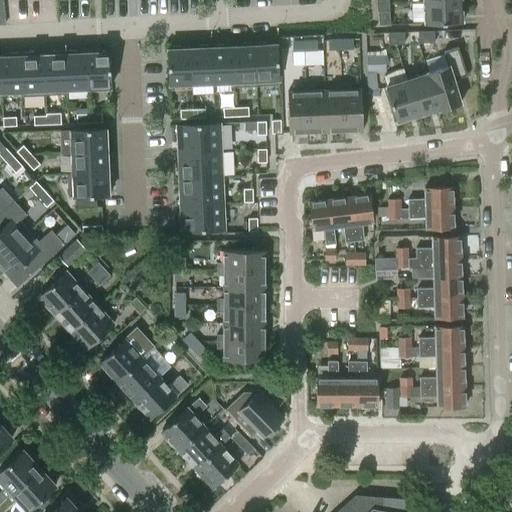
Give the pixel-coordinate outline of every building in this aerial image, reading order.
[(462,22),(461,0),(454,0),(423,2),(424,24),(462,22)] [(388,2),(376,3),(377,11),(389,10),(388,2)] [(425,31),(418,31),(418,43),(426,43),(434,42),(433,30),(425,31)] [(396,44),(395,32),(388,32),(388,44),(396,44)] [(404,44),(403,32),(395,32),(396,44),(404,44)] [(340,40),(328,41),(328,51),(340,50),(340,40)] [(352,40),(340,40),(340,50),(352,50),(352,40)] [(304,41),(292,42),(292,52),(304,51),(304,41)] [(316,41),(304,41),(304,51),(317,51),(316,41)] [(236,46),(232,46),(234,81),(234,87),(256,86),(254,42),(242,43),(242,45),(236,46)] [(266,42),(254,42),(256,86),(278,85),(276,44),(271,44),(266,44),(266,42)] [(199,47),(189,48),(191,84),(212,83),(212,82),(211,44),(198,45),(199,47)] [(223,44),(211,44),(212,82),(212,83),(233,82),(233,87),(234,87),(234,81),(232,46),(228,46),(223,46),(223,44)] [(466,75),(458,47),(443,52),(447,66),(427,72),(439,110),(460,103),(453,79),(466,75)] [(191,84),(189,48),(167,49),(168,85),(191,84)] [(380,51),(366,51),(367,72),(376,71),(376,72),(385,72),(385,63),(389,63),(385,48),(380,51)] [(110,87),(108,51),(106,51),(105,49),(95,50),(95,52),(86,52),(87,88),(110,87)] [(87,88),(86,52),(76,53),(76,50),(64,51),(66,88),(66,94),(67,94),(67,89),(87,88)] [(66,88),(64,51),(52,51),(52,54),(43,54),(44,89),(44,95),(66,94),(66,88)] [(44,89),(43,54),(33,55),(33,52),(21,53),(23,90),(23,96),(44,95),(44,89)] [(23,90),(21,53),(9,53),(9,56),(0,56),(0,68),(1,92),(22,91),(22,96),(23,96),(23,90)] [(439,110),(427,72),(426,72),(426,74),(406,80),(417,115),(437,109),(438,110),(439,110)] [(417,115),(406,80),(385,86),(396,122),(417,115)] [(334,90),(323,91),(325,132),(342,132),(341,84),(334,84),(334,90)] [(341,84),(342,132),(361,131),(360,89),(348,90),(348,84),(341,84)] [(299,85),(299,91),(287,92),(288,134),(307,133),(305,85),(299,85)] [(323,91),(312,91),(312,85),(305,85),(307,133),(325,132),(323,91)] [(235,107),(223,108),(223,117),(236,116),(235,107)] [(248,107),(235,107),(236,116),(248,116),(248,107)] [(192,109),(179,110),(180,119),(192,118),(192,109)] [(205,109),(192,109),(192,118),(205,118),(205,109)] [(60,113),(45,113),(45,116),(46,125),(61,124),(60,113)] [(101,113),(88,114),(89,123),(101,122),(101,113)] [(88,114),(76,114),(76,123),(89,123),(88,114)] [(45,116),(33,116),(33,125),(46,125),(45,116)] [(16,117),(2,117),(3,127),(16,126),(16,117)] [(280,120),(271,121),(272,134),(281,134),(280,120)] [(256,131),(256,121),(244,122),(244,132),(256,131)] [(265,121),(256,121),(256,131),(256,135),(266,135),(265,121)] [(219,123),(176,125),(177,153),(221,151),(219,123)] [(106,128),(60,130),(61,153),(109,151),(108,138),(106,138),(106,128)] [(23,145),(16,151),(24,161),(31,155),(23,145)] [(13,157),(5,148),(0,152),(0,155),(6,163),(13,157)] [(266,149),(257,149),(257,162),(266,162),(266,149)] [(109,163),(109,151),(61,153),(71,153),(72,173),(66,173),(66,174),(107,172),(107,163),(109,163)] [(221,151),(177,153),(178,179),(222,177),(221,151)] [(31,155),(24,161),(33,170),(39,164),(31,155)] [(22,166),(13,157),(6,163),(15,172),(22,166)] [(107,172),(66,174),(67,196),(75,196),(75,208),(96,207),(95,195),(100,195),(108,194),(108,192),(111,192),(110,181),(108,181),(107,172)] [(222,177),(178,179),(179,205),(223,203),(222,177)] [(35,181),(29,187),(46,207),(53,200),(35,181)] [(0,212),(13,201),(1,187),(0,188),(0,212)] [(424,198),(407,199),(408,209),(452,208),(451,187),(424,187),(424,198)] [(252,189),(243,189),(243,202),(252,202),(252,189)] [(348,197),(353,242),(364,241),(362,223),(372,222),(369,195),(348,197)] [(348,197),(329,200),(332,227),(342,226),(344,243),(353,242),(348,197)] [(399,199),(387,199),(387,209),(399,209),(399,199)] [(332,227),(329,200),(308,202),(312,229),(323,228),(325,245),(334,244),(332,227)] [(26,215),(13,201),(0,212),(0,256),(28,231),(19,221),(26,215)] [(223,203),(179,205),(181,232),(224,230),(223,203)] [(452,208),(408,209),(408,218),(425,218),(425,229),(452,228),(452,208)] [(399,209),(387,209),(388,218),(400,218),(399,209)] [(408,209),(399,209),(400,218),(408,218),(408,209)] [(257,218),(248,219),(248,232),(257,232),(257,218)] [(38,242),(28,231),(0,256),(0,270),(3,270),(9,277),(21,267),(29,276),(75,234),(66,225),(55,235),(50,230),(38,242)] [(102,226),(81,226),(82,236),(102,235),(102,226)] [(432,247),(415,248),(415,257),(433,257),(460,256),(459,236),(432,236),(432,247)] [(85,249),(76,239),(58,257),(67,266),(85,249)] [(395,259),(407,258),(407,257),(407,248),(395,248),(395,259)] [(333,261),(334,249),(324,249),(324,261),(333,261)] [(216,262),(216,269),(264,270),(264,251),(222,250),(222,262),(216,262)] [(344,253),(344,265),(354,265),(354,253),(344,253)] [(354,253),(354,265),(363,265),(363,253),(354,253)] [(174,256),(174,268),(183,268),(183,256),(174,256)] [(415,257),(407,257),(407,258),(407,267),(411,267),(411,278),(433,277),(460,276),(460,256),(433,257),(415,257)] [(407,267),(407,258),(395,259),(396,268),(407,267)] [(395,259),(374,259),(375,270),(396,270),(396,268),(395,259)] [(91,279),(102,269),(96,263),(85,273),(91,279)] [(174,268),(174,281),(183,280),(183,268),(174,268)] [(54,313),(80,289),(62,269),(52,278),(54,281),(38,295),(45,303),(45,306),(50,312),(53,312),(54,313)] [(108,276),(102,269),(91,279),(97,285),(108,276)] [(264,270),(216,269),(216,275),(222,275),(222,287),(264,287),(264,270)] [(131,278),(129,285),(134,290),(141,288),(143,281),(138,276),(131,278)] [(433,287),(416,287),(416,298),(461,297),(460,276),(433,277),(433,287)] [(222,287),(222,298),(215,298),(215,304),(264,304),(264,287),(222,287)] [(397,298),(408,298),(408,287),(396,288),(397,298)] [(80,289),(54,313),(69,330),(95,307),(80,289)] [(174,292),(174,304),(183,304),(183,292),(174,292)] [(137,314),(138,314),(144,308),(134,297),(127,304),(137,314)] [(461,317),(461,297),(416,298),(416,307),(434,306),(434,318),(461,317)] [(408,298),(397,298),(397,307),(408,307),(408,298)] [(174,304),(174,316),(183,316),(183,304),(174,304)] [(264,304),(215,304),(215,311),(222,311),(222,322),(264,322),(264,304)] [(112,325),(95,307),(69,330),(71,332),(71,336),(76,341),(79,341),(86,348),(112,325)] [(264,322),(222,322),(222,334),(215,334),(215,340),(264,340),(264,322)] [(434,326),(435,337),(417,338),(417,347),(462,345),(461,325),(434,326)] [(135,328),(98,361),(106,370),(106,374),(110,379),(113,378),(115,380),(140,358),(152,347),(135,328)] [(189,332),(182,338),(190,347),(197,341),(189,332)] [(357,350),(357,338),(347,338),(347,350),(357,350)] [(357,338),(357,350),(366,350),(366,338),(357,338)] [(398,347),(409,347),(409,338),(398,338),(398,347)] [(264,340),(215,340),(215,347),(222,347),(221,360),(263,360),(264,340)] [(197,341),(190,347),(198,356),(205,349),(197,341)] [(337,341),(327,341),(327,353),(337,353),(337,341)] [(463,365),(462,345),(417,347),(418,357),(435,356),(436,366),(463,365)] [(152,347),(140,358),(115,380),(132,399),(157,377),(169,366),(152,347)] [(410,357),(409,347),(398,347),(398,357),(410,357)] [(366,350),(357,350),(357,361),(366,361),(366,350)] [(327,361),(327,378),(316,378),(316,405),(336,405),(336,378),(336,361),(327,361)] [(336,378),(336,405),(356,405),(357,361),(347,361),(347,378),(336,378)] [(357,361),(356,405),(377,405),(377,378),(366,378),(366,361),(357,361)] [(436,377),(418,377),(418,386),(463,385),(463,365),(436,366),(436,377)] [(157,377),(132,399),(134,401),(133,404),(138,409),(141,409),(149,418),(174,396),(186,385),(178,377),(166,387),(157,377)] [(411,387),(410,377),(399,378),(399,387),(411,387)] [(464,406),(463,385),(418,386),(419,396),(436,396),(437,407),(464,406)] [(419,396),(418,386),(411,387),(411,396),(419,396)] [(411,396),(411,387),(399,387),(399,397),(411,396)] [(397,408),(397,388),(385,388),(385,408),(397,408)] [(243,393),(225,410),(250,436),(257,430),(263,437),(265,435),(269,436),(275,430),(274,426),(282,418),(257,392),(254,396),(251,393),(243,393)] [(197,398),(186,408),(185,408),(161,430),(169,440),(169,443),(173,448),(176,447),(178,449),(202,427),(193,417),(205,406),(197,398)] [(0,448),(10,439),(8,437),(9,434),(4,428),(1,429),(0,427),(0,448)] [(202,427),(178,449),(195,468),(219,445),(220,446),(230,437),(222,428),(212,438),(202,427)] [(236,431),(230,437),(246,455),(253,449),(236,431)] [(219,445),(195,468),(197,470),(196,473),(201,478),(204,477),(212,487),(237,464),(220,446),(219,445)] [(21,451),(0,469),(0,480),(5,486),(0,489),(0,493),(4,498),(11,492),(37,468),(30,461),(31,458),(26,452),(23,453),(21,451)] [(37,468),(11,492),(16,498),(27,510),(53,486),(51,484),(52,481),(47,475),(44,476),(37,468)] [(4,498),(0,501),(0,511),(1,511),(16,498),(11,492),(4,498)] [(355,496),(337,511),(409,511),(410,498),(409,498),(409,500),(355,496)] [(76,511),(73,508),(75,505),(69,500),(66,500),(64,498),(48,511),(76,511)]
